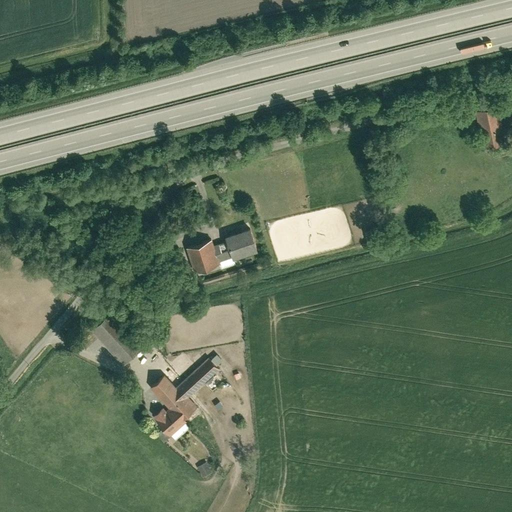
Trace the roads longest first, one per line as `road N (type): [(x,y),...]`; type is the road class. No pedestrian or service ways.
road 1 (residential): [(511,79),(446,89),(191,172),(0,392)]
road 2 (motorway): [(511,3),(0,132)]
road 3 (motorway): [(0,161),(511,32)]
